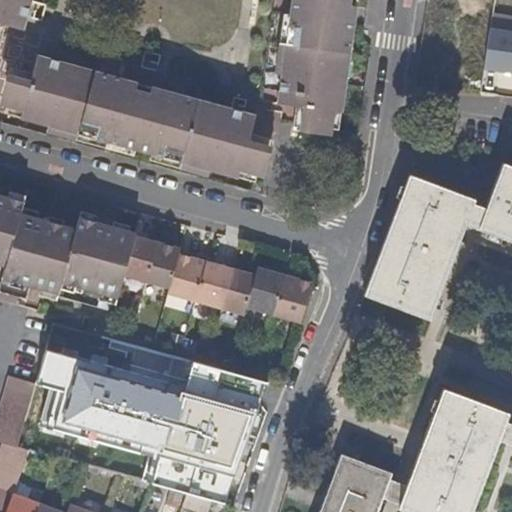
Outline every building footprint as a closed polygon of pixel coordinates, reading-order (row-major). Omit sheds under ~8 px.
[(27,26),(32,0),(0,0),(0,30),(2,20),(27,26)] [(300,121),(338,126),(355,0),(293,0),(279,101),(303,104),(300,121)] [(511,27),(490,25),(483,70),(511,74),(511,27)] [(38,79),(20,75),(10,115),(258,183),(268,143),(250,138),(256,115),(45,58),(38,79)] [(489,209),(481,230),(511,242),(511,167),(505,165),(489,209)] [(429,322),(467,225),(475,204),(477,201),(411,175),(364,296),(429,322)] [(0,233),(10,201),(0,198),(0,233)] [(17,203),(10,201),(0,233),(0,280),(53,295),(57,284),(116,301),(124,274),(134,235),(75,219),(71,230),(14,215),(17,203)] [(475,204),(467,225),(481,230),(489,209),(475,204)] [(157,240),(134,235),(124,274),(145,280),(157,240)] [(179,246),(157,240),(145,280),(168,287),(178,253),(179,246)] [(205,260),(178,253),(168,287),(166,294),(193,301),(205,260)] [(232,268),(205,260),(193,301),(221,309),(232,268)] [(246,308),(255,275),(232,268),(221,309),(244,316),(246,308)] [(273,316),(284,276),(257,269),(255,275),(246,308),(273,316)] [(300,324),(310,284),(284,276),(273,316),(300,324)] [(260,406),(77,354),(55,427),(236,479),(260,406)] [(36,385),(8,377),(4,389),(32,397),(36,385)] [(32,397),(4,389),(1,401),(28,409),(32,397)] [(440,389),(407,480),(397,508),(407,511),(469,511),(494,444),(505,412),(440,389)] [(28,409),(1,401),(0,403),(0,414),(25,421),(28,409)] [(511,414),(505,412),(494,444),(511,449),(511,414)] [(25,421),(0,414),(0,426),(21,433),(25,421)] [(21,433),(0,426),(0,443),(2,444),(16,449),(21,433)] [(16,449),(2,444),(0,450),(0,458),(22,467),(27,452),(16,449)] [(374,511),(378,501),(389,474),(339,455),(317,511),(374,511)] [(22,467),(0,458),(0,472),(17,479),(22,467)] [(17,479),(0,472),(0,485),(13,491),(17,479)] [(407,480),(389,474),(378,501),(397,508),(407,480)] [(13,491),(0,485),(0,499),(9,503),(11,497),(13,491)] [(5,511),(34,511),(36,506),(11,497),(9,503),(5,511)] [(0,511),(5,511),(9,503),(0,499),(0,511)]
